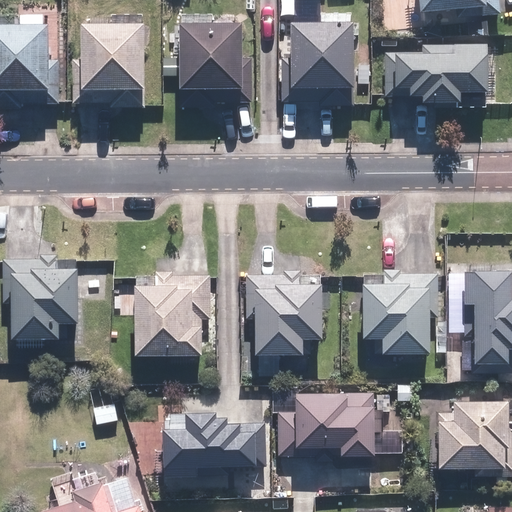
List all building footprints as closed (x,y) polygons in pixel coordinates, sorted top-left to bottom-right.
[(420,0),(421,13),(487,6),(486,0),(420,0)] [(293,59),(283,59),(283,102),(319,101),(319,107),(355,106),(354,24),(292,25),(293,59)] [(0,108),(24,108),(24,91),(50,91),(50,26),(0,25),(0,108)] [(84,60),(74,60),(74,103),(110,103),(110,108),(146,108),(145,26),(83,26),(84,60)] [(218,108),(218,92),(244,92),(244,26),(182,26),(182,109),(218,108)] [(386,98),(423,97),(423,104),(461,103),(461,94),(488,93),(487,45),(423,46),(423,53),(385,53),(386,98)] [(14,303),(14,340),(61,339),(61,324),(79,324),(79,260),(5,260),(5,303),(14,303)] [(511,270),(465,271),(465,336),(472,336),(473,374),(511,373),(511,270)] [(439,320),(438,273),(387,274),(387,284),(363,284),(364,340),(383,340),(383,355),(431,355),(431,320),(439,320)] [(247,319),(256,319),(256,355),(305,355),(305,339),(324,339),(323,285),(301,286),(301,275),(247,276),(247,319)] [(203,355),(203,319),(211,319),(211,276),(156,276),(157,286),(137,287),(137,355),(203,355)] [(279,456),(375,456),(375,393),(297,394),(297,413),(278,413),(279,456)] [(506,467),(506,448),(510,448),(509,402),(454,403),(454,413),(439,413),(440,468),(506,467)] [(115,404),(93,409),(99,436),(121,431),(115,404)] [(228,418),(216,418),(216,413),(187,414),(187,429),(164,429),(165,478),(198,477),(198,467),(267,466),(266,423),(229,424),(228,418)] [(103,484),(74,493),(76,501),(42,511),(141,511),(140,505),(118,511),(110,484),(104,486),(103,484)]
